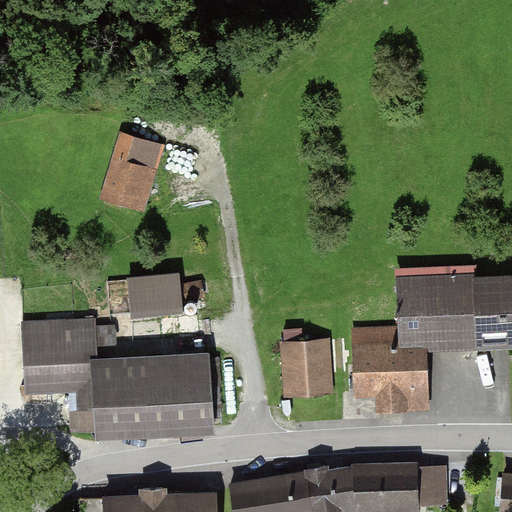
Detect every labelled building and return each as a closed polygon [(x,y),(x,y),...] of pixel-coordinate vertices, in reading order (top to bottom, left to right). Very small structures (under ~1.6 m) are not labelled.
[(168,148),(124,135),(105,197),(149,210),(168,148)] [(180,275),(127,279),(130,313),(183,308),(180,275)] [(431,347),(511,343),(511,278),(397,282),(399,328),(355,329),(358,396),(378,396),(378,414),(433,412),(431,347)] [(213,423),(211,353),(100,358),(98,323),(23,326),(26,389),(92,387),(94,428),(213,423)] [(332,340),(283,341),(285,392),(334,390),(332,340)] [(419,511),(418,459),(354,461),(356,509),(395,508),(394,511),(419,511)] [(335,511),(356,509),(354,461),(293,469),(296,511),(335,511)] [(511,511),(511,469),(499,468),(496,511),(511,511)] [(296,511),(293,469),(232,478),(235,511),(296,511)] [(218,511),(217,495),(82,502),(82,511),(218,511)]
